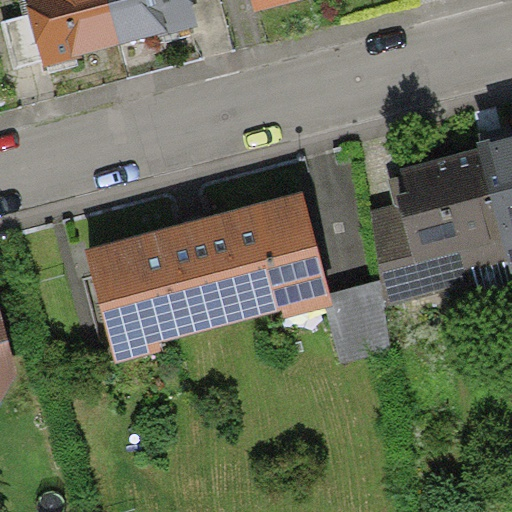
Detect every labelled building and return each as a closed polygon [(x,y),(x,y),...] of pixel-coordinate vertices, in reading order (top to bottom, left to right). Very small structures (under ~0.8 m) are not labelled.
[(110,0),(33,0),(51,60),(122,41),(110,0)] [(188,0),(110,0),(122,41),(194,21),(188,0)] [(50,62),(36,8),(4,17),(19,70),(50,62)] [(511,142),(484,150),(511,257),(511,142)] [(413,191),(400,194),(421,276),(468,264),(478,302),(511,293),(511,257),(484,150),(408,169),(413,191)] [(301,199),(93,254),(118,349),(326,295),(301,199)] [(403,213),(373,219),(390,299),(420,293),(403,213)] [(384,291),(328,304),(341,363),(397,350),(384,291)] [(0,400),(15,378),(0,330),(0,400)]
